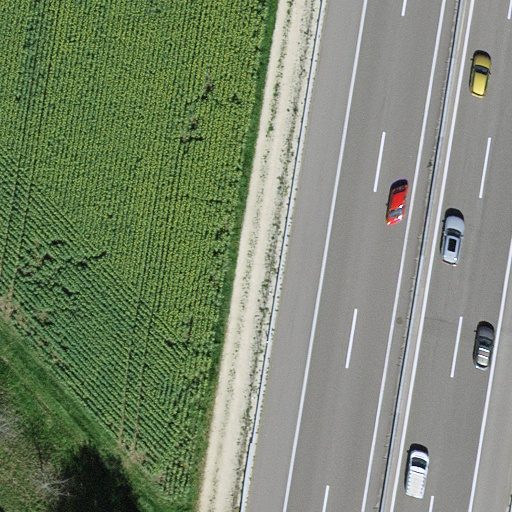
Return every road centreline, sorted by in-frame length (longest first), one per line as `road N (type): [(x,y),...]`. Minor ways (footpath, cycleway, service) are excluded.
road 1 (motorway): [(405,0),(323,511)]
road 2 (track): [(293,0),(212,511)]
road 3 (motorway): [(430,511),(511,0)]
road 4 (track): [(136,511),(0,354)]
